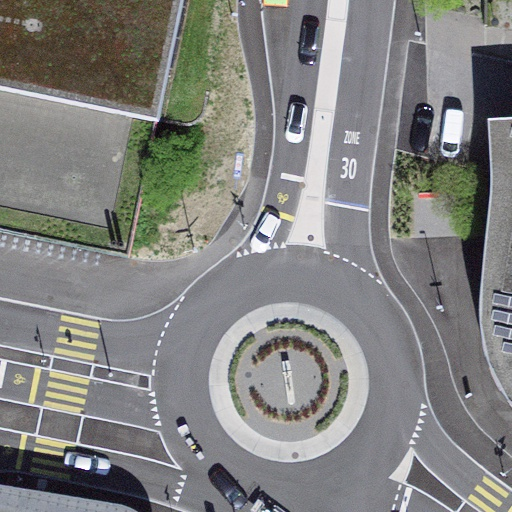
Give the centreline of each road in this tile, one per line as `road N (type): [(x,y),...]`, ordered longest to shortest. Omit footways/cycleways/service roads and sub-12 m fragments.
road 1 (tertiary): [(361,307),(342,204),(372,0)]
road 2 (tertiary): [(304,0),(285,191),(256,283)]
road 3 (secondary): [(0,447),(190,488),(234,478)]
road 4 (secondary): [(189,343),(121,345),(0,322)]
road 5 (secondary): [(0,382),(185,419)]
road 6 (secondary): [(372,450),(393,402),(394,376),(361,307)]
